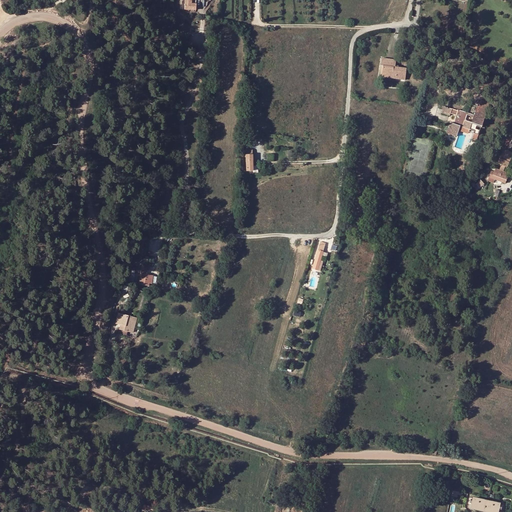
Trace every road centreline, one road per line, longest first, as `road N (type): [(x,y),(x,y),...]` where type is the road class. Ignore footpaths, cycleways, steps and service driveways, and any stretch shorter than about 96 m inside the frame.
road 1 (unclassified): [(511,478),(424,457),(293,454),(89,383),(85,361),(102,266),(83,153),(88,52),(73,28),(47,17),(11,23),(0,36)]
road 2 (unclassified): [(192,19),(200,49),(181,222),(190,232),(229,235),(320,235),(335,225),(350,45),(368,28),(402,25)]
road 3 (unclassified): [(402,25),(511,77)]
